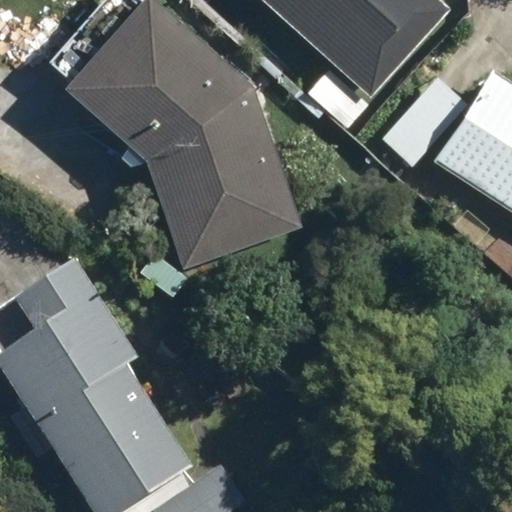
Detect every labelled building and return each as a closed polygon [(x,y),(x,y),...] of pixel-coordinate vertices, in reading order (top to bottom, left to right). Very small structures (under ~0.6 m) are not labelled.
[(304,229),(254,84),(158,0),(138,0),(61,87),(141,158),(180,271),(304,229)] [(438,0),(259,0),(331,64),(305,93),(347,131),(453,12),(438,0)] [(511,83),(491,70),(431,162),(511,213),(511,83)] [(436,75),(378,138),(408,166),(466,104),(436,75)] [(0,395),(76,511),(145,511),(147,511),(148,511),(247,511),(249,511),(223,471),(198,487),(127,379),(138,372),(71,269),(0,314),(0,395)]
